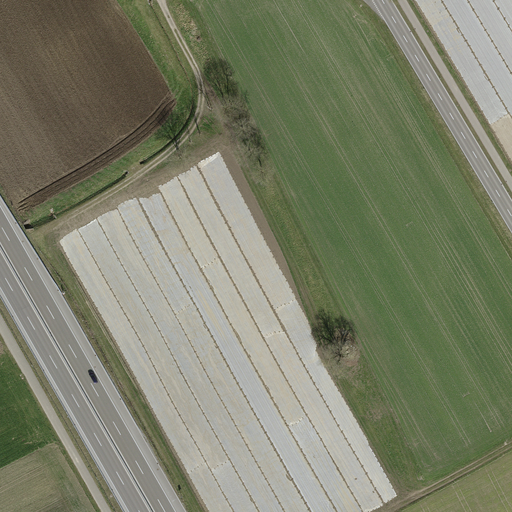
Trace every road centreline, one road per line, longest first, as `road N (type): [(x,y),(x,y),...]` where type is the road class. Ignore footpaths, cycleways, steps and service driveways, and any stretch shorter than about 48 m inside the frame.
road 1 (motorway): [(165,511),(0,222)]
road 2 (track): [(159,0),(199,75),(200,112),(167,152),(38,233)]
road 3 (motorway): [(0,268),(139,511)]
road 4 (primary): [(383,0),(511,215)]
road 5 (track): [(511,441),(386,511)]
